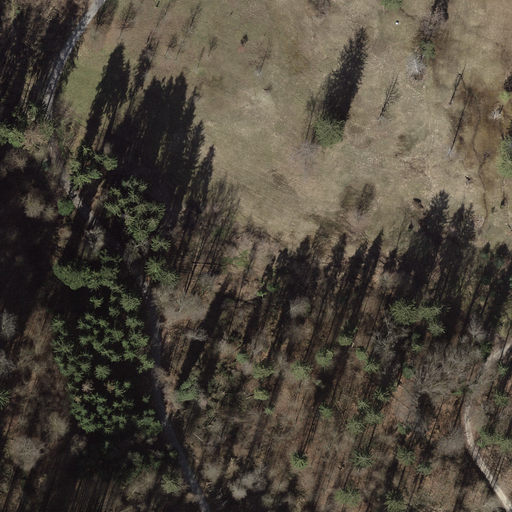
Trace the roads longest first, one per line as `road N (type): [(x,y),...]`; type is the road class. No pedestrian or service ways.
road 1 (track): [(210,511),(167,434),(157,384),(162,320),(134,261),(90,218),(60,169),(45,120),(51,70),(99,0)]
road 2 (track): [(511,342),(490,359),(468,396),(465,425),(483,469),(511,508)]
